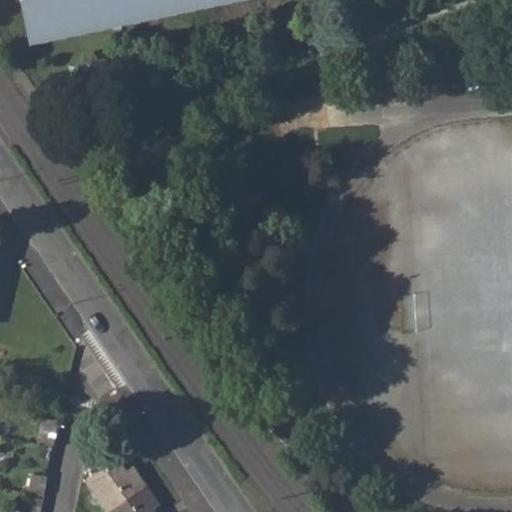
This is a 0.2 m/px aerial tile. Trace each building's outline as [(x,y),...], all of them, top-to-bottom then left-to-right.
[(195,0),(38,34),(31,0),(21,0),(32,45),(242,0),(195,0)] [(31,0),(38,34),(195,0),(31,0)] [(40,443),(55,446),(61,421),(46,418),(40,443)] [(87,483),(106,511),(108,511),(148,485),(135,465),(129,468),(122,457),(87,483)] [(34,473),(30,492),(45,495),(49,476),(34,473)] [(108,511),(158,511),(156,508),(161,505),(148,485),(108,511)]
